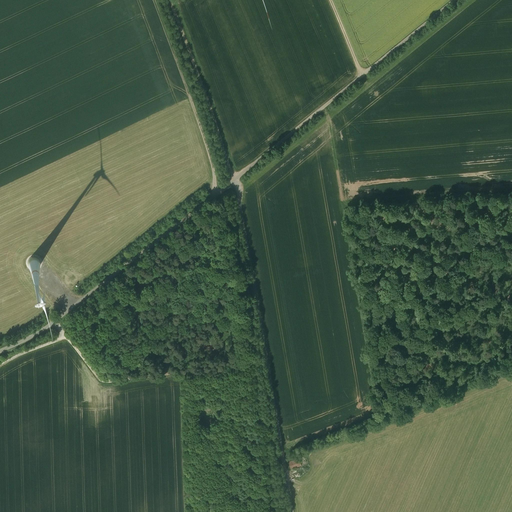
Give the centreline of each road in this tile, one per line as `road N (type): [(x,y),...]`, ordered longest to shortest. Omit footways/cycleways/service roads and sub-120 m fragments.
road 1 (unclassified): [(235,178),(291,511)]
road 2 (track): [(212,511),(193,374),(102,381),(53,321)]
road 3 (unclassified): [(0,351),(53,321),(235,178)]
road 4 (unclassified): [(235,178),(455,0)]
road 5 (track): [(362,76),(408,163),(466,186),(511,184)]
road 6 (track): [(231,181),(169,0)]
road 7 (track): [(117,271),(140,312),(198,299),(210,307)]
